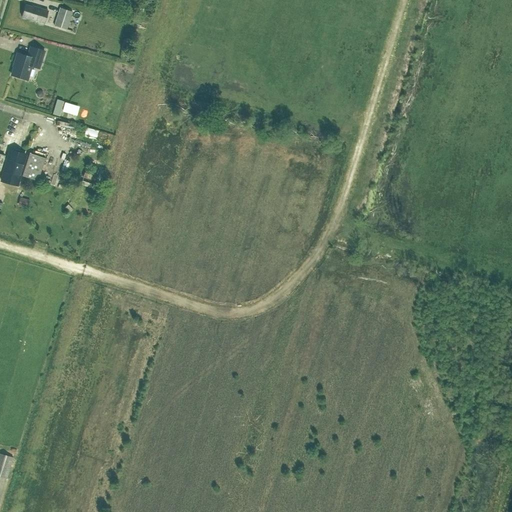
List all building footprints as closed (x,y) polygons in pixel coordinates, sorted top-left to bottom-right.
[(31,7),(25,5),(21,17),(37,22),(37,23),(43,25),(48,11),(32,6),(31,7)] [(54,25),(67,29),(72,12),(60,8),(54,25)] [(39,69),(44,52),(30,47),(27,57),(17,54),(14,63),(15,64),(11,76),(27,81),(31,67),(39,69)] [(56,100),(52,115),(59,117),(63,102),(56,100)] [(66,112),(64,117),(74,120),(78,106),(63,101),(61,110),(66,112)] [(25,155),(10,150),(1,182),(16,186),(25,155)] [(37,181),(42,165),(44,158),(28,153),(21,176),(37,181)] [(90,190),(93,180),(82,177),(79,187),(90,190)] [(28,208),(30,201),(22,199),(21,206),(28,208)] [(0,477),(6,479),(12,458),(0,454),(0,477)]
